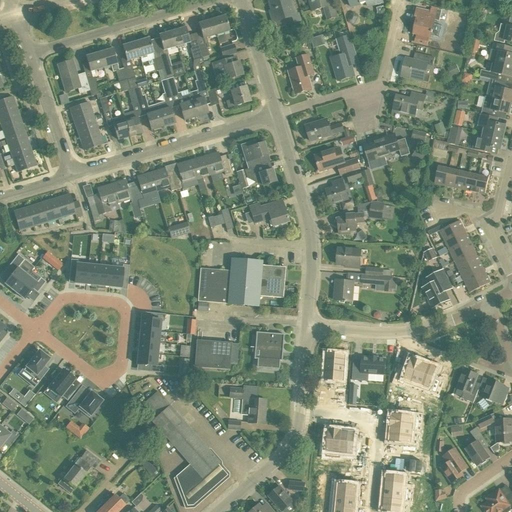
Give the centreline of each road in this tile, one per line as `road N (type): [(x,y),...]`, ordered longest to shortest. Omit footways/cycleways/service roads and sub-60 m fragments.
road 1 (residential): [(307,327),(309,224),(276,115)]
road 2 (residential): [(71,175),(276,115)]
road 3 (residential): [(30,55),(228,0)]
road 4 (residential): [(37,331),(64,299),(122,305),(123,366),(112,376),(90,374)]
road 5 (residential): [(400,0),(381,82),(276,115)]
road 6 (residential): [(307,327),(390,334),(489,302)]
road 7 (residential): [(300,408),(376,426),(370,511)]
road 8 (residential): [(216,511),(292,443),(300,408)]
road 9 (residential): [(71,175),(30,55)]
road 10 (residential): [(276,115),(241,0)]
